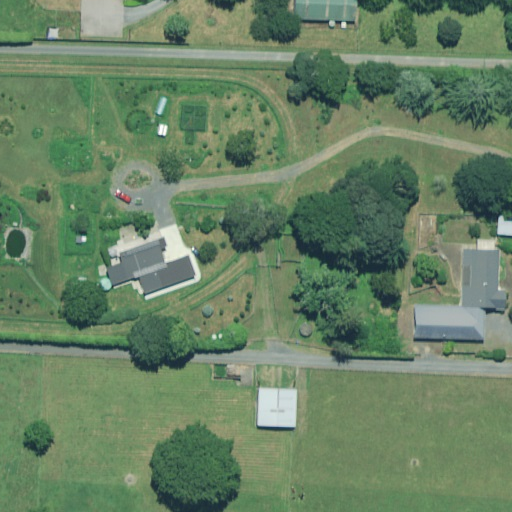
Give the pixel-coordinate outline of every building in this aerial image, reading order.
[(358,21),(358,0),(296,0),(296,19),(358,21)] [(511,215),(501,215),(500,235),(511,235),(511,215)] [(158,259),(154,245),(124,254),(127,263),(109,268),(114,286),(139,278),(145,297),(169,290),(164,273),(186,267),(182,253),(158,259)] [(500,290),(501,250),(465,249),(463,308),(417,307),(416,339),(485,340),(486,309),(506,309),(507,290),(500,290)] [(298,393),(260,392),(259,429),(297,430),(298,393)]
